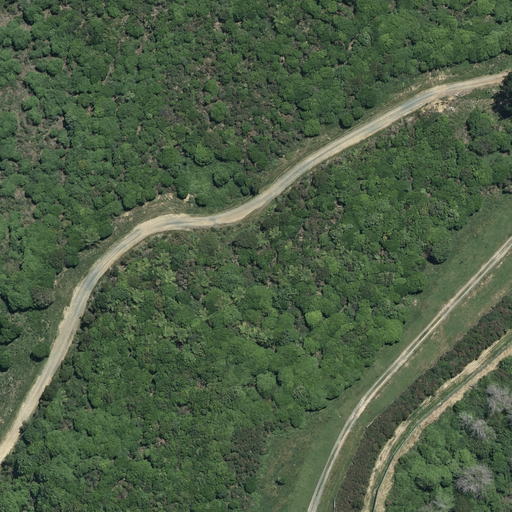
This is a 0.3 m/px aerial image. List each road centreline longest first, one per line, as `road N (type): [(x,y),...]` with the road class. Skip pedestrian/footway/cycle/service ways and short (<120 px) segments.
road 1 (track): [(0,452),(90,281),(133,235),(240,212),(306,163),(422,98),(511,75)]
road 2 (track): [(511,242),(353,416),(312,511)]
road 3 (track): [(511,332),(394,437),(365,511)]
